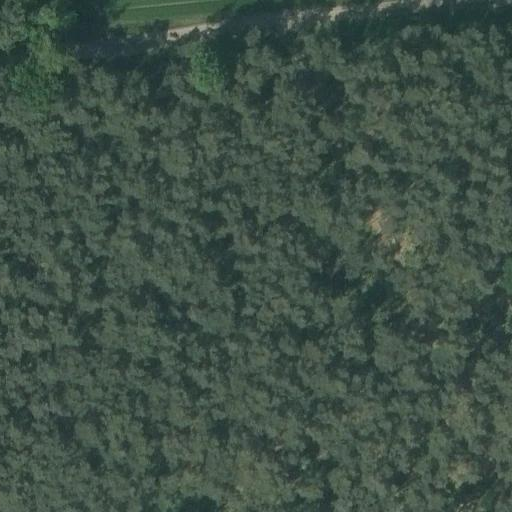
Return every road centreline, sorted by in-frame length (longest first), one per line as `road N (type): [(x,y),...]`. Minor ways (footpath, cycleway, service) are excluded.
road 1 (track): [(188,35),(511,5)]
road 2 (track): [(0,50),(188,35)]
